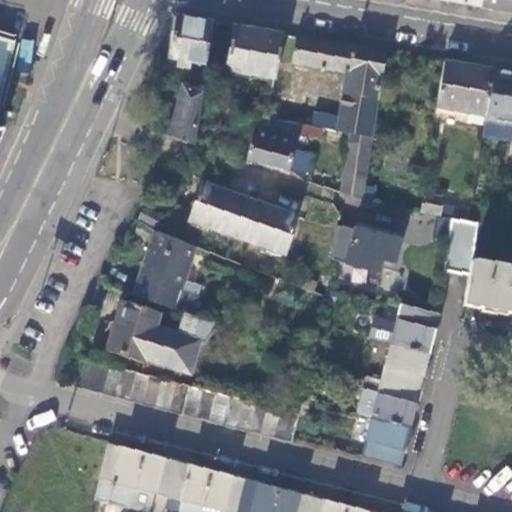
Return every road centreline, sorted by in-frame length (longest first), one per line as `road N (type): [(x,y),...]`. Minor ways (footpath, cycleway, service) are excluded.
road 1 (residential): [(421,492),(0,380)]
road 2 (primary): [(0,285),(133,18)]
road 3 (primary): [(100,0),(56,112),(0,220)]
road 4 (tertiary): [(283,0),(511,39)]
road 5 (residential): [(511,346),(464,340),(421,492)]
